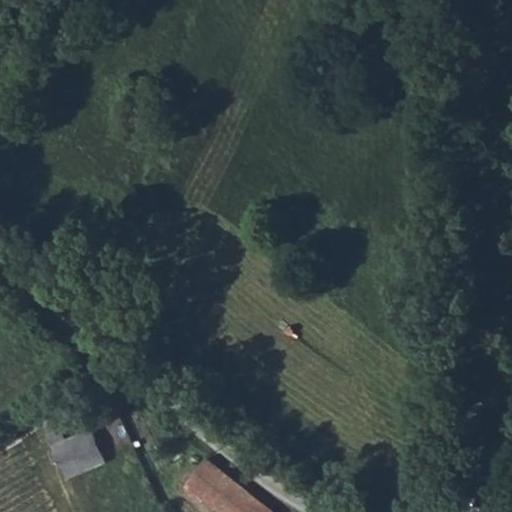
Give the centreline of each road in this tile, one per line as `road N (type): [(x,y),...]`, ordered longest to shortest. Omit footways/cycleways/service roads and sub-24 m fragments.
road 1 (track): [(275,484),(102,348)]
road 2 (track): [(102,348),(0,254)]
